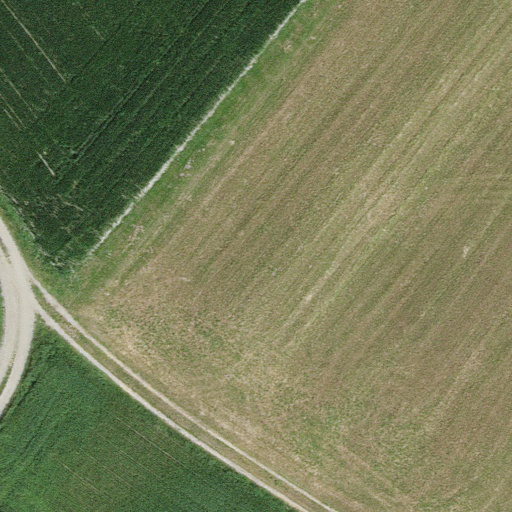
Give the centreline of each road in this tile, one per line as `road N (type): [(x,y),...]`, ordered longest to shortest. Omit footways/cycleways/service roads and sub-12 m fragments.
road 1 (track): [(20,323),(67,327),(211,444),(316,511)]
road 2 (track): [(0,390),(20,323),(16,271),(0,241)]
